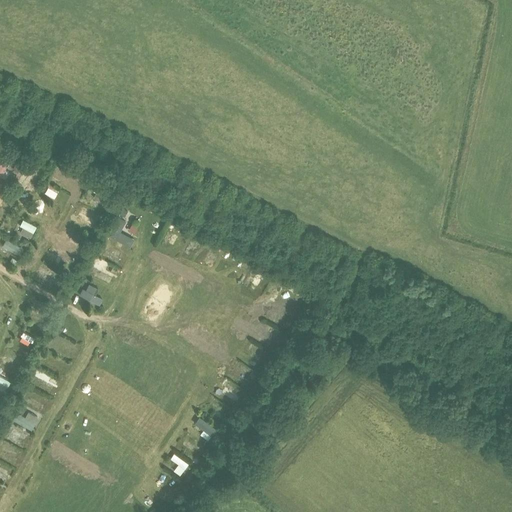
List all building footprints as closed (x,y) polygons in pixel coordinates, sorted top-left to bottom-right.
[(0,167),(0,173),(4,175),(11,164),(5,160),(0,167)] [(10,180),(18,184),(26,171),(18,167),(10,180)] [(55,170),(46,188),(58,194),(67,176),(55,170)] [(18,184),(25,189),(33,176),(26,171),(18,184)] [(9,205),(2,207),(0,210),(0,220),(0,221),(7,225),(14,223),(18,216),(16,209),(9,205)] [(81,214),(99,220),(102,213),(84,206),(81,214)] [(111,235),(133,246),(137,237),(124,231),(132,216),(128,215),(127,217),(121,214),(111,235)] [(28,215),(17,232),(29,239),(40,223),(28,215)] [(64,238),(84,248),(88,238),(69,229),(64,238)] [(171,230),(163,245),(170,248),(178,233),(171,230)] [(192,259),(200,241),(194,238),(186,256),(192,259)] [(104,257),(123,266),(126,259),(107,250),(104,257)] [(205,267),(212,270),(218,253),(211,250),(205,267)] [(60,280),(63,274),(46,265),(42,271),(60,280)] [(112,284),(116,275),(97,266),(93,275),(112,284)] [(253,293),(255,287),(260,289),(266,274),(254,268),(245,289),(253,293)] [(279,286),(274,296),(280,299),(285,289),(279,286)] [(0,304),(0,314),(6,319),(11,312),(0,304)] [(269,327),(264,334),(279,344),(284,336),(269,327)] [(23,336),(20,342),(32,347),(37,336),(21,328),(18,334),(23,336)] [(72,362),(76,355),(58,342),(54,349),(72,362)] [(21,369),(25,361),(9,353),(5,361),(21,369)] [(226,389),(242,398),(245,391),(229,383),(226,389)] [(228,417),(232,411),(217,401),(213,406),(228,417)] [(43,419),(30,413),(28,417),(19,413),(15,422),(36,432),(43,419)] [(214,436),(219,428),(203,419),(198,426),(214,436)] [(11,442),(27,449),(29,443),(24,441),(26,436),(15,432),(11,442)] [(191,436),(185,443),(200,454),(205,447),(191,436)] [(8,453),(11,445),(4,442),(0,451),(0,458),(18,466),(21,458),(8,453)] [(60,459),(65,452),(57,445),(51,452),(60,459)] [(171,469),(186,477),(192,464),(178,457),(171,469)] [(0,473),(0,480),(9,485),(12,480),(0,473)] [(126,509),(130,511),(131,511),(138,502),(132,498),(126,509)]
